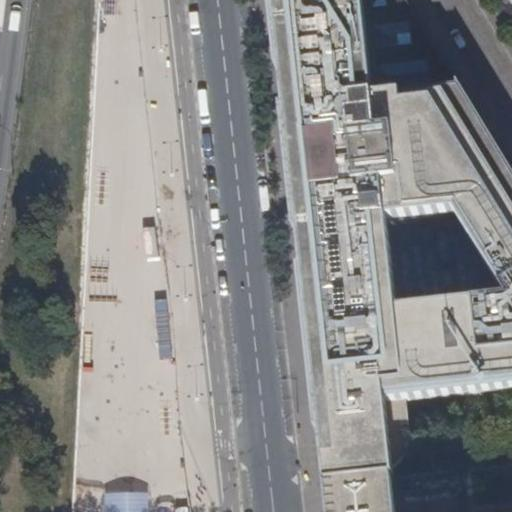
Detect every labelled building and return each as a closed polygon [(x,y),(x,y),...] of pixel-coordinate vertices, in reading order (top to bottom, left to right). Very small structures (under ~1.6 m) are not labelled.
[(511,174),(450,78),(376,89),(366,0),(274,0),(291,139),(303,138),(305,158),(303,158),(302,159),(300,161),(299,162),(299,163),(299,165),(299,166),(299,168),(300,169),(300,170),(301,171),(303,172),(305,173),(307,173),(309,192),(297,193),(305,265),(319,390),(329,389),(333,425),(323,426),(323,433),(324,442),(326,442),(328,459),(326,460),(327,464),(328,475),(328,484),(393,477),(393,468),(399,465),(404,461),(407,456),(410,450),(411,445),(411,440),(407,400),(511,387),(511,174)] [(291,139),(288,140),(294,193),(297,193),(309,192),(307,173),(305,173),(303,172),(301,171),(300,170),(300,169),(299,168),(299,166),(299,165),(299,163),(299,162),(300,161),(302,159),(303,158),(305,158),(303,138),(291,139)] [(93,145),(94,191),(120,190),(119,145),(93,145)] [(82,347),(140,349),(143,255),(85,253),(82,347)] [(100,365),(103,347),(84,343),(81,361),(100,365)] [(125,472),(130,382),(85,380),(80,470),(125,472)] [(319,390),(316,390),(320,426),(323,426),(333,425),(329,389),(319,390)] [(454,467),(486,463),(483,440),(432,445),(436,473),(455,471),(454,467)] [(333,511),(334,511),(396,504),(393,477),(328,484),(326,484),(329,511),(333,511)]
